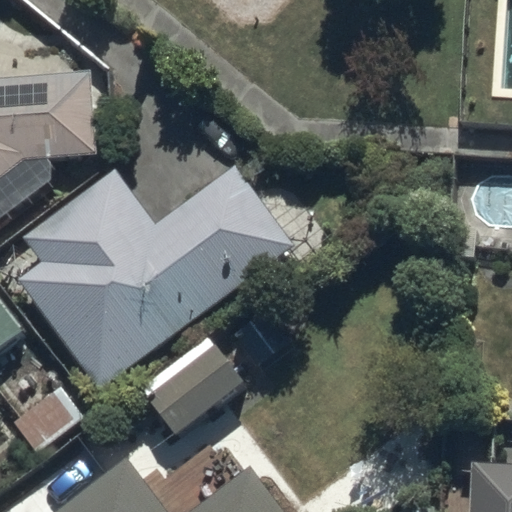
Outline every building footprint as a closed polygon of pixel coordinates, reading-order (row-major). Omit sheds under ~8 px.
[(0,206),(31,182),(104,176),(97,95),(0,102),(0,206)] [(26,299),(104,407),(301,264),(243,184),(160,244),(122,191),(29,258),(47,283),(26,299)] [(0,372),(31,348),(0,308),(0,372)] [(215,354),(144,404),(181,457),(253,406),(235,381),(215,354)] [(42,467),(88,430),(67,404),(21,441),(42,467)] [(157,511),(133,480),(91,511),(275,511),(260,491),(232,511),(157,511)] [(511,511),(511,484),(479,484),(478,511),(511,511)]
